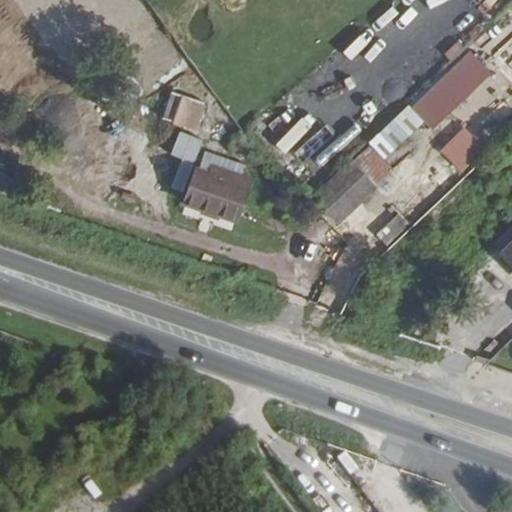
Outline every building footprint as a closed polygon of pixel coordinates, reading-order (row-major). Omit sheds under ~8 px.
[(351,65),(377,39),(369,30),(342,57),(351,65)] [(432,129),(491,72),(468,48),(354,160),(378,184),(394,169),(384,159),(424,121),(432,129)] [(197,130),(205,102),(171,91),(162,119),(197,130)] [(511,99),(505,92),(482,113),(488,120),(452,152),(463,164),(511,119),(511,99)] [(297,115),(271,138),(280,148),(306,125),(297,115)] [(356,162),(314,202),(334,224),(376,183),(356,162)] [(205,164),(203,172),(189,167),(179,197),(183,200),(178,211),(225,228),(228,215),(235,216),(247,177),(205,164)] [(0,170),(0,185),(6,188),(11,175),(0,170)] [(378,231),(392,247),(413,228),(399,213),(378,231)] [(511,243),(491,264),(511,285),(511,243)]
